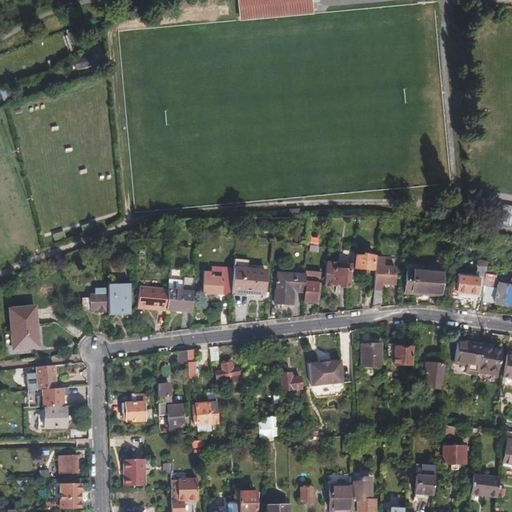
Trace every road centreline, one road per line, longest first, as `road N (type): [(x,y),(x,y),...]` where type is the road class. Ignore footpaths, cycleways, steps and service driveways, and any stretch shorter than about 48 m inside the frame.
road 1 (residential): [(511,326),(393,314),(93,350),(101,511)]
road 2 (track): [(0,272),(143,216),(329,201),(511,200)]
road 3 (track): [(226,0),(216,15),(111,29),(124,221)]
road 4 (track): [(423,201),(455,182),(441,0)]
